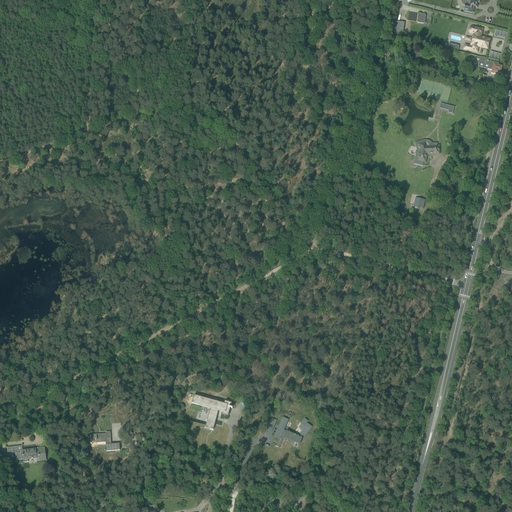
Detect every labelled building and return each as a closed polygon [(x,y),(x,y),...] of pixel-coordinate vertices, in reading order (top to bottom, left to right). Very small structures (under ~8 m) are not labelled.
[(461,0),(461,2),(461,3),(462,4),(463,5),(465,5),(463,11),(473,13),(474,7),(477,8),(478,3),(479,3),(479,0),(461,0)] [(394,31),(403,32),(404,23),(395,22),(394,31)] [(482,29),(473,27),(472,27),(470,28),(468,30),(469,32),(470,34),(472,35),(470,45),(464,44),(463,49),(476,52),(478,47),(487,49),(489,40),(480,37),(482,29)] [(392,60),(394,52),(385,50),(383,58),(392,60)] [(422,55),(407,51),(404,65),(418,68),(422,55)] [(498,64),(493,62),(486,61),(486,59),(480,57),(479,63),(489,66),(488,69),(490,70),(489,73),(499,76),(500,72),(500,73),(502,67),(498,66),(498,64)] [(448,111),(448,113),(452,114),(454,107),(445,105),(444,110),(448,111)] [(426,141),(425,141),(424,141),(424,140),(423,141),(424,143),(417,145),(419,149),(418,149),(417,150),(416,151),(416,153),(415,154),(415,155),(416,156),(414,164),(422,166),(423,162),(425,162),(427,154),(439,154),(439,146),(437,146),(437,144),(432,144),(431,143),(430,142),(430,141),(428,141),(427,140),(426,141)] [(415,198),(413,207),(423,209),(425,200),(415,198)] [(194,395),(192,404),(202,407),(210,409),(205,428),(213,430),(218,412),(223,413),(222,414),(228,416),(230,408),(232,408),(230,407),(231,403),(225,401),(224,405),(216,402),(216,401),(216,402),(194,395)] [(304,436),(307,432),(311,427),(308,425),(299,438),(283,430),(288,420),(283,418),(275,437),(279,439),(281,435),(285,436),(284,437),(299,444),(301,439),(303,436),(304,436)] [(119,451),(119,446),(119,444),(111,445),(110,432),(106,433),(106,434),(96,435),(96,443),(106,442),(106,451),(119,451)] [(22,446),(13,447),(15,457),(15,455),(21,454),(21,455),(22,455),(22,460),(23,462),(27,462),(27,460),(36,459),(36,461),(45,459),(45,458),(46,458),(46,454),(45,455),(44,448),(32,449),(32,450),(22,451),(22,446)]
